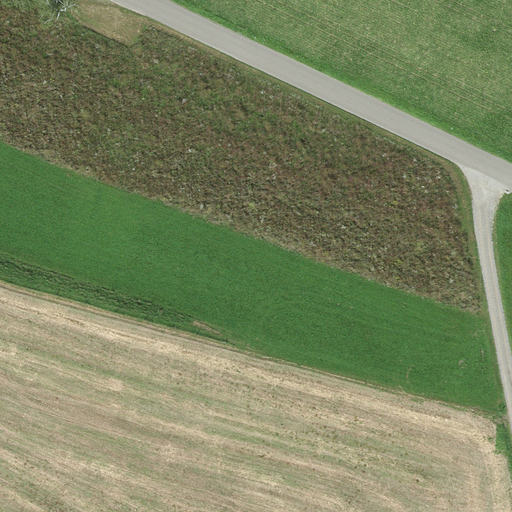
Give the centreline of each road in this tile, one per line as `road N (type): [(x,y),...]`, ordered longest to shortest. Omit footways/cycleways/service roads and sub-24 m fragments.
road 1 (unclassified): [(511,175),(141,0)]
road 2 (track): [(511,371),(481,207),(489,165)]
